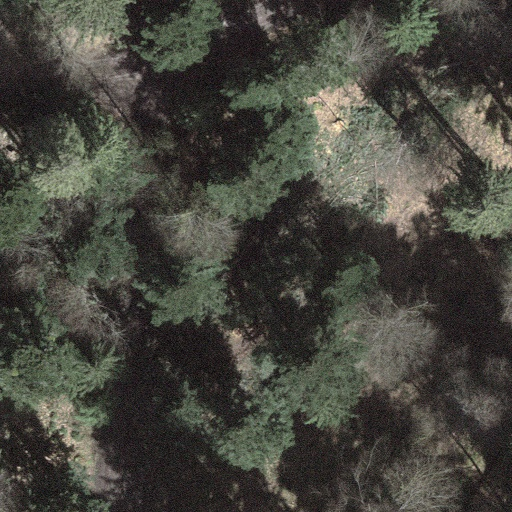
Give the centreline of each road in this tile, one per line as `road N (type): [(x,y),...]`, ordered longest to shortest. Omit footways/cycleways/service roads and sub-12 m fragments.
road 1 (track): [(0,88),(151,61),(90,511)]
road 2 (track): [(151,61),(260,0)]
